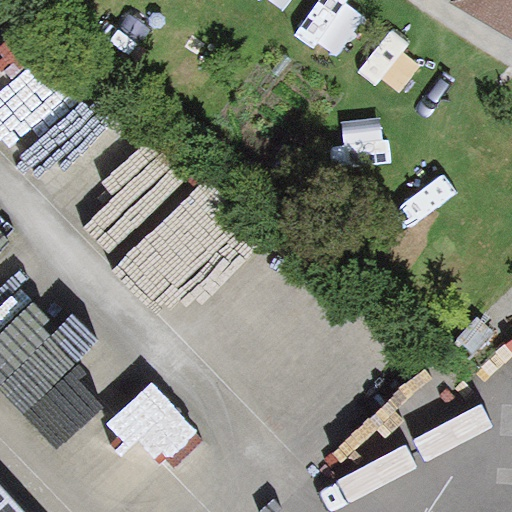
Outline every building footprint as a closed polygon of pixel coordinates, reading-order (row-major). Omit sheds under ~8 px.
[(511,0),(452,0),(451,2),(511,36),(511,0)] [(117,136),(71,199),(120,234),(166,171),(117,136)] [(0,391),(39,435),(63,413),(32,378),(68,346),(34,307),(66,278),(0,204),(0,391)] [(67,465),(95,511),(120,511),(219,451),(193,408),(148,436),(139,421),(67,465)] [(0,511),(14,511),(0,496),(0,511)]
